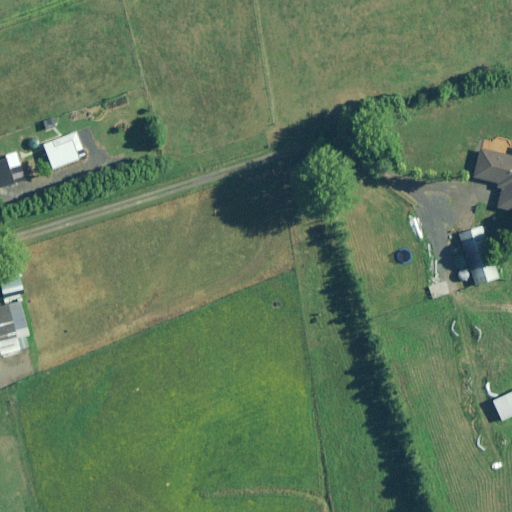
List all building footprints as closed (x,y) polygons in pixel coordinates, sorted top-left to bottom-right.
[(511,211),(511,155),(477,148),(470,178),(496,184),(494,189),(500,191),(497,208),(511,211)] [(450,252),(445,229),(432,232),(438,255),(450,252)] [(498,278),(494,264),(471,271),(475,285),(498,278)] [(5,296),(8,305),(0,306),(0,348),(2,355),(20,350),(17,339),(31,335),(25,311),(20,292),(5,296)] [(511,416),(511,392),(492,401),(501,421),(511,416)]
